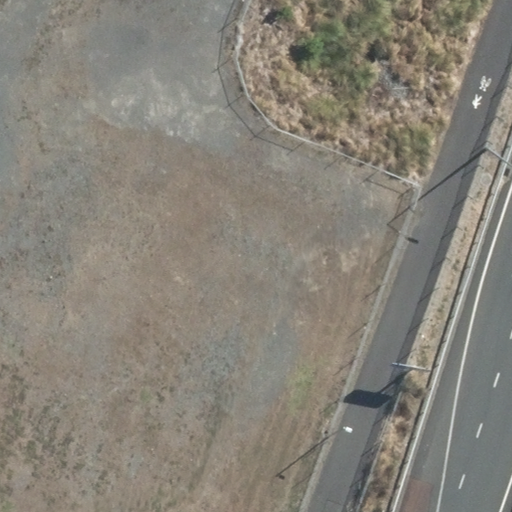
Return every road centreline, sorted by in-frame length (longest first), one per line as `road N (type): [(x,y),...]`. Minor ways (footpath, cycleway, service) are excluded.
road 1 (track): [(315,184),(212,132),(174,62),(170,0)]
road 2 (motorway): [(450,511),(511,344)]
